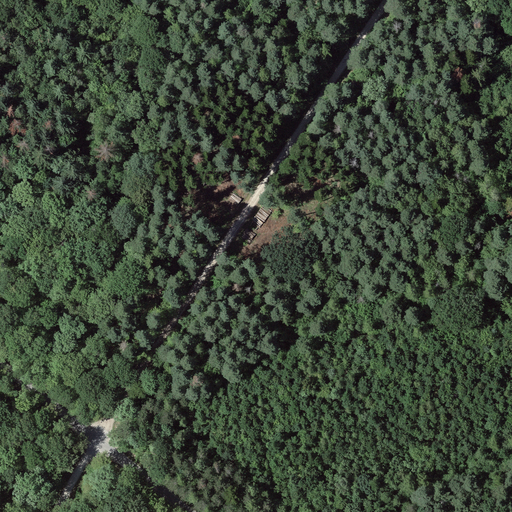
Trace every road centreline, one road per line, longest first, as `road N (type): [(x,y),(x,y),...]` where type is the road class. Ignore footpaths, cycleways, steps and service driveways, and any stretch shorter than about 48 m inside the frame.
road 1 (track): [(387,0),(56,511)]
road 2 (unclassified): [(188,511),(0,363)]
